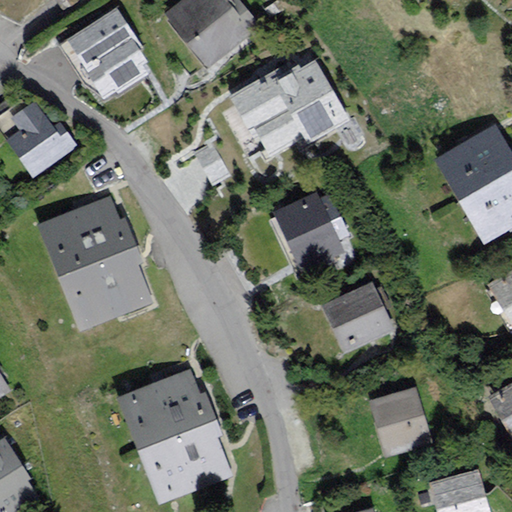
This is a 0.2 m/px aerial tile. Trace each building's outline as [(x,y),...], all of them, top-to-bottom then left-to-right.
[(225,0),(225,1),(224,0),(184,0),(162,18),(204,69),(255,26),(235,0),(225,0)] [(116,39),(111,32),(79,50),(64,59),(93,107),(140,80),(116,39)] [(264,126),(276,146),(297,133),(301,139),(341,117),(314,69),(299,78),(293,68),(239,98),(258,130),(264,126)] [(46,131),(32,106),(9,122),(18,135),(3,144),(29,182),(75,152),(57,124),(46,131)] [(511,229),(511,161),(493,127),(431,161),(479,247),(511,229)] [(213,180),(230,173),(217,145),(200,153),(213,180)] [(347,259),(318,192),(267,213),(296,280),(347,259)] [(150,305),(107,197),(30,227),(73,335),(150,305)] [(511,267),(480,287),(511,337),(511,267)] [(394,331),(373,285),(321,308),(342,354),(394,331)] [(230,477),(190,373),(111,404),(152,507),(230,477)] [(0,399),(10,394),(0,377),(0,399)] [(511,384),(483,401),(511,444),(511,384)] [(429,441),(415,391),(366,405),(381,455),(429,441)] [(0,511),(9,511),(33,499),(1,442),(0,443),(0,511)] [(486,511),(476,472),(425,484),(431,511),(486,511)]
